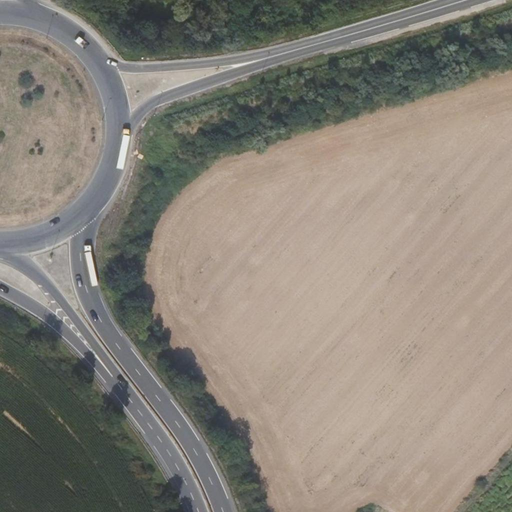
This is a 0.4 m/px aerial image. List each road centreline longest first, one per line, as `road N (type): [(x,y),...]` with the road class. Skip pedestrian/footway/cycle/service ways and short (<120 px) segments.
road 1 (secondary): [(226,511),(187,432),(96,316),(81,261),(82,214)]
road 2 (primary): [(461,0),(271,57)]
road 3 (secondary): [(2,245),(46,282),(120,385)]
road 4 (primary): [(271,57),(99,64)]
road 5 (primary): [(119,131),(162,98),(271,57)]
road 6 (primary): [(0,288),(42,311),(120,385)]
road 7 (secondary): [(120,385),(199,511)]
